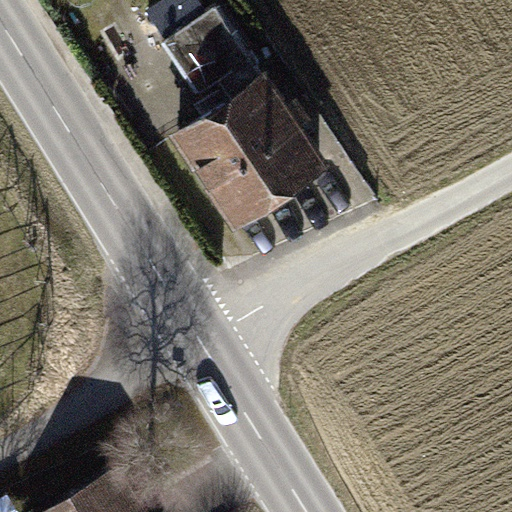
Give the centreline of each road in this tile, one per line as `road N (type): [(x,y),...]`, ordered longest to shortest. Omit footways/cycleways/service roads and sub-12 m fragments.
road 1 (secondary): [(308,511),(0,15)]
road 2 (track): [(511,167),(199,335)]
road 3 (track): [(0,455),(58,428),(199,335)]
